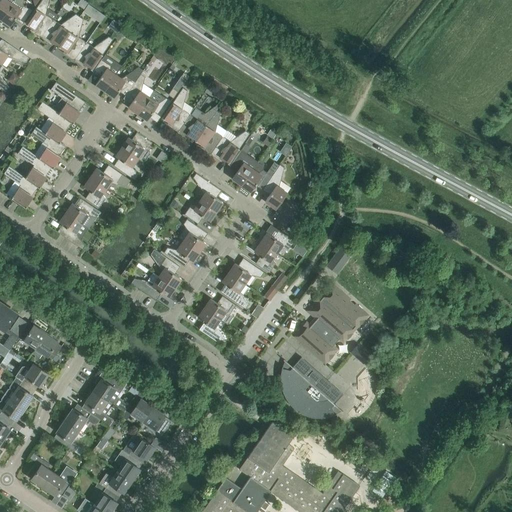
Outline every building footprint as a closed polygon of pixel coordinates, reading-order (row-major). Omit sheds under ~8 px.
[(13,0),(0,0),(0,18),(1,19),(13,0)] [(15,19),(22,24),(32,10),(22,4),(23,0),(13,0),(1,19),(10,26),(15,19)] [(41,37),(53,20),(45,15),(49,0),(41,0),(25,23),(34,29),(33,31),(40,36),(41,37)] [(84,0),(79,0),(77,4),(84,9),(88,3),(84,0)] [(88,4),(83,11),(92,17),(97,11),(88,4)] [(59,46),(79,16),(75,14),(60,25),(53,20),(41,37),(42,38),(42,37),(49,42),(50,41),(59,46)] [(74,60),(86,42),(78,37),(83,19),(79,16),(59,46),(67,52),(66,54),(73,59),(74,60)] [(86,42),(74,60),(75,60),(82,65),(83,63),(92,69),(113,39),(108,36),(93,47),(86,42)] [(26,62),(29,57),(2,39),(1,40),(7,44),(4,48),(0,45),(0,62),(1,63),(6,56),(26,62)] [(105,91),(116,75),(122,66),(121,65),(121,66),(115,62),(111,65),(102,59),(92,72),(100,78),(95,84),(105,91)] [(0,74),(0,65),(1,63),(0,62),(0,87),(6,91),(8,87),(0,74)] [(116,75),(105,91),(114,97),(119,90),(125,95),(126,95),(141,74),(143,71),(138,67),(121,79),(116,75)] [(125,95),(123,99),(130,104),(128,107),(138,113),(149,97),(141,92),(145,77),(141,74),(126,95),(125,95)] [(183,84),(184,84),(187,79),(181,76),(168,94),(173,98),(183,84)] [(58,113),(73,123),(80,113),(78,112),(85,102),(56,81),(50,89),(67,100),(59,113),(58,113)] [(178,131),(189,114),(182,109),(187,90),(183,88),(162,118),(171,124),(170,125),(177,130),(178,131)] [(149,97),(138,113),(147,120),(149,117),(157,122),(171,101),(166,98),(158,103),(149,97)] [(58,113),(59,113),(42,101),(37,109),(53,120),(45,132),(45,133),(65,146),(59,142),(66,132),(65,131),(71,122),(73,123),(58,113)] [(187,135),(195,140),(216,110),(220,105),(218,104),(197,119),(189,114),(178,131),(179,132),(179,131),(186,136),(187,135)] [(211,154),(222,136),(215,131),(220,113),(216,110),(195,140),(204,146),(203,148),(210,153),(211,154)] [(45,133),(45,132),(36,126),(31,134),(47,145),(39,157),(48,164),(53,167),(60,157),(58,156),(65,146),(45,133)] [(222,136),(211,154),(212,154),(219,159),(220,157),(229,163),(249,133),(245,130),(236,137),(228,131),(224,137),(222,136)] [(147,149),(152,142),(137,132),(132,139),(128,137),(122,146),(138,158),(144,162),(149,154),(148,150),(147,149)] [(268,145),(272,140),(268,137),(264,142),(268,145)] [(284,142),(279,152),(285,155),(290,145),(284,142)] [(48,164),(39,157),(22,146),(17,153),(34,165),(25,177),(39,187),(46,177),(45,176),(51,166),(53,168),(53,167),(48,164)] [(132,166),(138,158),(122,146),(115,156),(119,158),(113,165),(134,180),(138,175),(132,166)] [(240,150),(229,167),(237,172),(232,178),(241,185),(257,162),(244,153),(240,150)] [(267,173),(262,170),(264,166),(257,162),(241,185),(251,191),(255,185),(262,190),(280,164),(279,164),(279,165),(274,162),(267,173)] [(291,188),(280,181),(284,167),(280,164),(262,190),(269,194),(265,201),(276,208),(278,208),(281,204),(280,203),(287,192),(287,193),(291,188)] [(131,180),(122,174),(108,165),(103,172),(97,167),(90,177),(106,188),(110,182),(115,184),(126,187),(131,180)] [(39,187),(25,177),(9,166),(4,173),(20,185),(11,197),(26,207),(33,197),(31,196),(38,186),(39,187)] [(216,197),(221,190),(196,173),(193,177),(205,194),(200,200),(216,211),(222,202),(216,197)] [(102,194),(106,188),(90,177),(84,186),(90,191),(85,198),(99,208),(105,198),(102,194)] [(66,212),(81,224),(88,215),(97,217),(101,212),(80,198),(75,205),(72,203),(66,212)] [(209,221),(216,211),(200,200),(196,206),(191,205),(184,214),(198,224),(203,216),(209,221)] [(75,232),(81,224),(66,212),(59,222),(62,224),(57,231),(82,249),(85,245),(75,232)] [(183,241),(199,252),(205,242),(202,240),(207,233),(187,219),(183,224),(189,232),(183,241)] [(294,240),(281,231),(278,230),(273,237),(267,233),(260,242),(276,253),(280,247),(287,249),(294,240)] [(192,261),(199,252),(183,241),(177,250),(167,247),(164,252),(184,267),(189,259),(192,261)] [(272,259),(276,253),(260,242),(254,251),(260,256),(255,263),(269,273),(275,263),(272,259)] [(343,243),(327,265),(337,273),(353,250),(343,243)] [(174,273),(179,266),(154,249),(150,254),(162,271),(159,276),(174,287),(181,278),(174,273)] [(235,263),(228,272),(244,283),(249,276),(251,274),(260,277),(264,272),(243,258),(238,265),(235,263)] [(239,291),(244,283),(228,272),(222,282),(225,284),(220,291),(245,308),(248,304),(239,291)] [(174,287),(159,276),(153,273),(147,281),(134,278),(131,282),(156,300),(161,292),(168,297),(174,287)] [(282,273),(271,286),(276,290),(277,290),(287,277),(282,273)] [(343,343),(368,315),(355,303),(353,306),(348,301),(350,299),(331,282),(306,310),(317,320),(312,326),(307,322),(294,336),(325,364),(337,349),(333,345),(338,339),(343,343)] [(229,314),(236,305),(222,296),(217,303),(210,298),(204,308),(220,319),(224,313),(229,314)] [(0,323),(0,324),(0,323),(0,328),(4,332),(7,334),(6,336),(2,334),(0,336),(0,342),(10,349),(16,340),(19,336),(7,328),(17,313),(10,309),(9,310),(0,303),(0,323)] [(215,326),(220,319),(204,308),(198,317),(204,322),(199,329),(220,344),(224,338),(215,326)] [(34,325),(31,328),(27,325),(28,323),(19,336),(16,340),(20,343),(24,342),(25,340),(36,348),(32,353),(33,353),(46,333),(34,325)] [(39,358),(43,353),(52,359),(62,346),(61,345),(60,348),(55,344),(57,341),(46,333),(33,353),(35,355),(35,356),(35,358),(37,359),(38,359),(39,358)] [(0,353),(4,357),(10,349),(0,342),(0,353)] [(343,394),(308,362),(301,357),(292,367),(291,365),(291,366),(292,367),(290,370),(282,368),(283,366),(282,366),(281,372),(280,378),(281,385),(282,391),(285,397),(289,402),(293,407),(298,411),(304,414),(310,416),(317,417),(324,417),(330,416),(336,414),(336,413),(334,414),(331,407),(334,404),(335,405),(334,404),(343,394)] [(36,384),(39,386),(43,380),(44,381),(49,374),(34,364),(30,370),(25,367),(23,368),(17,377),(33,388),(36,384)] [(124,411),(126,409),(129,404),(117,396),(126,384),(104,369),(98,378),(100,379),(93,390),(108,400),(124,411)] [(30,393),(33,388),(17,377),(10,386),(11,389),(8,389),(5,393),(25,407),(33,395),(30,393)] [(100,411),(108,400),(93,390),(85,402),(88,404),(85,409),(99,419),(109,425),(113,420),(100,411)] [(17,419),(25,407),(5,393),(2,398),(3,400),(1,401),(0,401),(0,414),(10,422),(13,417),(17,419)] [(143,421),(154,406),(153,405),(152,407),(146,403),(147,402),(136,395),(129,404),(126,409),(143,421)] [(99,419),(85,409),(79,405),(76,410),(73,408),(65,419),(79,429),(85,421),(88,423),(89,420),(93,423),(97,422),(99,419)] [(143,421),(162,434),(170,423),(162,418),(165,415),(159,411),(160,410),(154,406),(143,421)] [(511,426),(508,425),(511,412),(505,411),(500,430),(511,433),(511,426)] [(7,427),(10,422),(0,414),(0,438),(2,440),(10,429),(7,427)] [(59,434),(56,439),(67,447),(75,451),(78,446),(71,441),(79,429),(65,419),(56,432),(59,434)] [(288,444),(297,430),(289,425),(286,430),(272,421),(248,457),(239,469),(247,474),(249,470),(269,484),(282,465),(294,448),(288,444)] [(110,426),(103,436),(109,439),(115,430),(110,426)] [(146,459),(155,447),(141,437),(135,433),(130,440),(127,444),(123,450),(140,462),(143,457),(146,459)] [(151,444),(161,451),(165,445),(166,444),(165,444),(155,437),(151,443),(151,444)] [(140,462),(123,450),(122,449),(115,460),(122,465),(118,471),(132,480),(140,469),(137,466),(140,462)] [(53,472),(47,468),(50,465),(34,453),(31,458),(36,462),(28,472),(33,475),(31,479),(43,487),(53,472)] [(371,458),(365,465),(370,468),(375,461),(371,458)] [(226,478),(201,511),(256,511),(260,507),(265,510),(270,504),(264,500),(271,491),(301,511),(340,511),(359,485),(343,474),(338,482),(333,478),(322,493),(282,465),(269,484),(249,470),(247,474),(250,477),(242,489),(226,478)] [(70,484),(77,474),(74,472),(71,477),(63,471),(59,476),(53,472),(43,487),(55,495),(57,492),(62,495),(70,484)] [(124,493),(132,480),(118,471),(113,478),(107,473),(100,483),(105,486),(106,488),(117,495),(120,490),(124,493)] [(374,487),(372,490),(375,493),(382,497),(389,486),(395,477),(386,471),(374,487)] [(98,482),(96,486),(102,491),(105,486),(100,483),(98,482)] [(75,487),(70,484),(62,495),(67,498),(75,487)] [(114,500),(117,495),(106,488),(95,504),(85,497),(85,498),(105,511),(110,511),(117,502),(114,500)] [(105,511),(85,498),(82,503),(86,506),(84,511),(105,511)]
